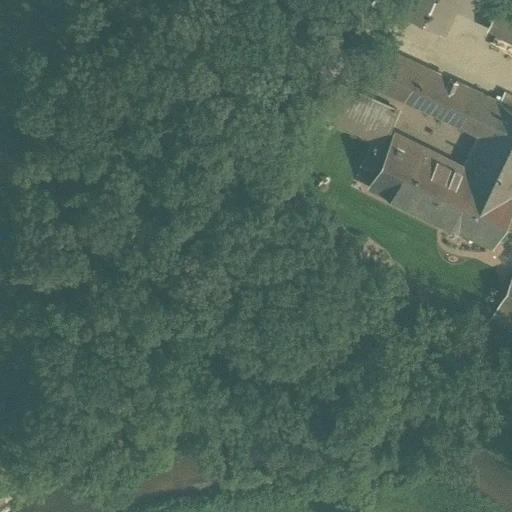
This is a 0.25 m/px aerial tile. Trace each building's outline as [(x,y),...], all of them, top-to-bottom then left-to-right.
[(408,0),(401,16),(440,34),(455,0),(408,0)] [(511,8),(498,2),(487,26),(511,38),(511,8)] [(496,99),(376,44),(360,79),(478,133),(496,99)] [(392,106),(339,82),(326,111),(338,116),(336,120),(380,140),(395,107),(394,107),(394,106),(392,105),(392,106)] [(511,94),(503,90),(499,100),(511,106),(511,94)] [(511,106),(499,100),(498,100),(498,99),(496,98),(496,99),(478,133),(463,164),(511,188),(511,106)] [(511,188),(463,164),(394,130),(368,182),(489,241),(511,194),(511,188)] [(511,270),(510,269),(487,315),(511,327),(511,270)]
